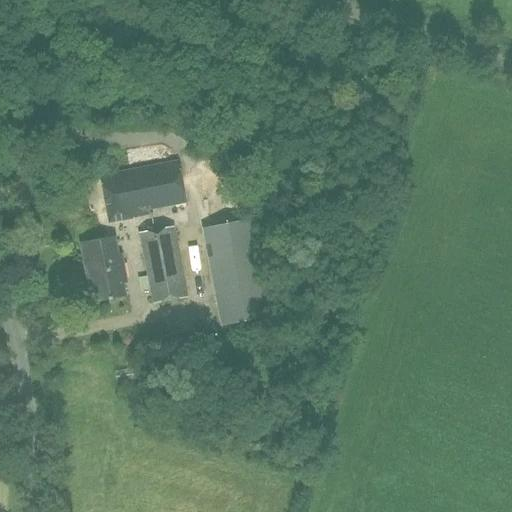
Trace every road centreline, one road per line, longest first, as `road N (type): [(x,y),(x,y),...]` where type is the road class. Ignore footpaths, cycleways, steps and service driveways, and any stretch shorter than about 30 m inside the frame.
road 1 (unclassified): [(37,511),(27,385),(0,256)]
road 2 (unclassified): [(511,56),(337,0)]
